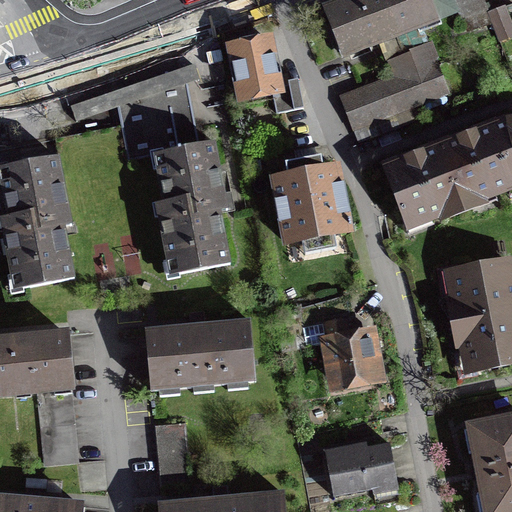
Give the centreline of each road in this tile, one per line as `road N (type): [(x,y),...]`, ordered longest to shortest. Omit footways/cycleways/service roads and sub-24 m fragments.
road 1 (residential): [(434,511),(354,172),(280,0)]
road 2 (tertiary): [(54,69),(237,0)]
